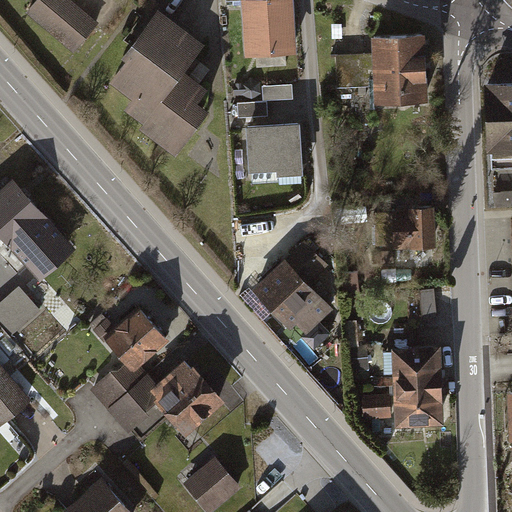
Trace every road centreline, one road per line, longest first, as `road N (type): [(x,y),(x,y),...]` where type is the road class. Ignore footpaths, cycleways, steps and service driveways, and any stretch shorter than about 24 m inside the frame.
road 1 (primary): [(391,511),(0,74)]
road 2 (residential): [(474,511),(459,82),(473,20)]
